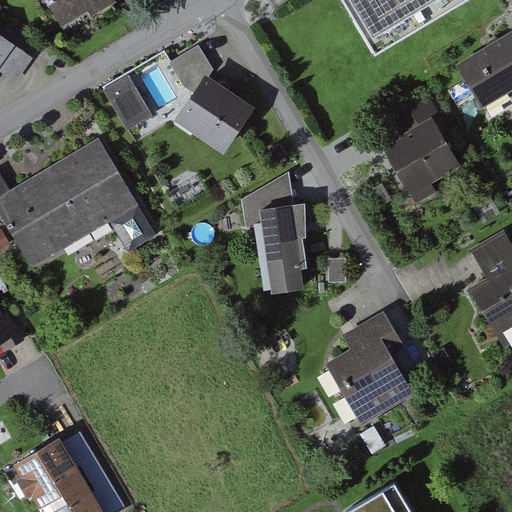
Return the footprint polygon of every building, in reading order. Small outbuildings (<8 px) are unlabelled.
[(117,5),(114,0),(54,0),(74,31),(117,5)] [(338,0),(375,60),(474,0),(338,0)] [(511,32),(457,65),(484,109),(511,91),(511,32)] [(0,74),(13,84),(30,60),(0,37),(0,74)] [(174,125),(226,158),(255,111),(203,78),(174,125)] [(384,150),(414,199),(465,168),(435,119),(384,150)] [(0,178),(0,217),(32,270),(111,223),(138,207),(98,141),(9,194),(0,178)] [(158,240),(138,207),(111,223),(131,256),(158,240)] [(258,213),(270,298),(307,293),(295,208),(258,213)] [(461,272),(498,333),(511,324),(511,252),(507,245),(461,272)] [(0,346),(8,342),(0,327),(0,346)] [(322,367),(357,425),(412,392),(377,334),(322,367)] [(8,469),(33,511),(105,511),(60,437),(8,469)] [(412,511),(396,483),(344,511),(412,511)]
